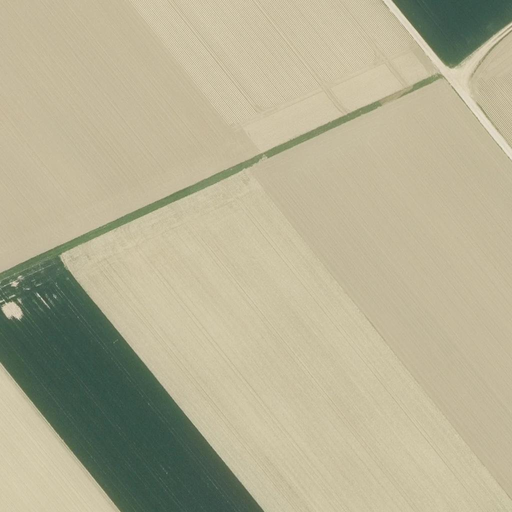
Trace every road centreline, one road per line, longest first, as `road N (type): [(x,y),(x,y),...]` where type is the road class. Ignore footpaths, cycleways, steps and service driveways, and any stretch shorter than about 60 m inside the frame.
road 1 (track): [(0,279),(450,74),(511,29)]
road 2 (track): [(388,0),(511,152)]
